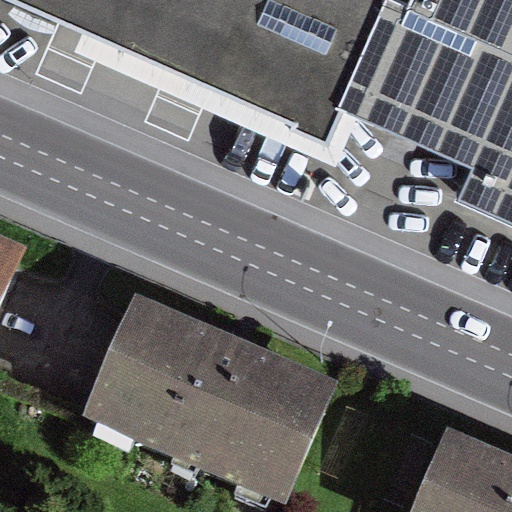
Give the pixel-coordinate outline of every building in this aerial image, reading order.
[(25,0),(190,72),(221,0),(25,0)] [(511,0),(221,0),(190,72),(292,117),(289,123),(328,140),(344,103),(472,159),(458,190),(511,214),(511,0)] [(0,259),(0,306),(17,267),(0,259)] [(329,401),(139,319),(94,424),(283,506),(329,401)] [(511,511),(511,480),(450,453),(424,511),(511,511)]
